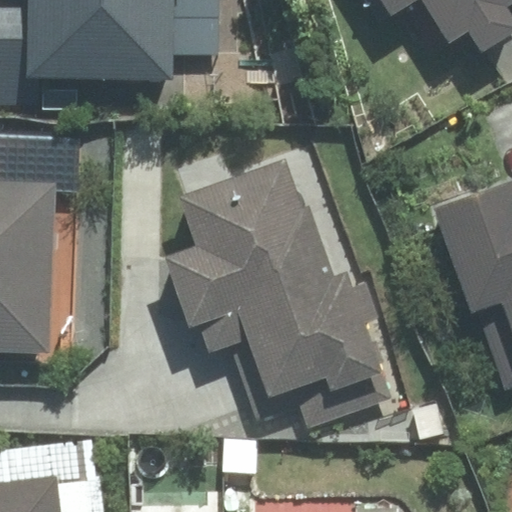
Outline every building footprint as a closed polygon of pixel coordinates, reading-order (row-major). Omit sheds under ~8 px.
[(0,0),(0,98),(47,101),(49,64),(182,71),(186,0),(0,0)] [(511,0),(379,0),(392,20),(425,0),(445,0),(465,31),(475,25),(487,44),(511,27),(511,0)] [(194,186),(215,243),(180,256),(202,317),(213,313),(224,343),(236,338),(265,419),(309,403),(318,427),(404,396),(355,261),(346,265),(304,147),(194,186)] [(461,227),(511,380),(511,168),(448,190),(461,227)] [(0,337),(64,340),(70,173),(0,170),(0,337)] [(0,511),(67,511),(65,479),(0,484),(0,511)]
